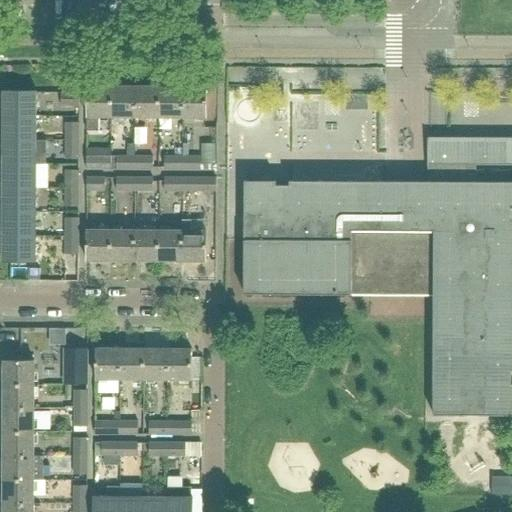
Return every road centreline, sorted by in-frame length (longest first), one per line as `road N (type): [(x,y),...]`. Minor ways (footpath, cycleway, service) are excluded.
road 1 (residential): [(0,302),(190,301),(205,308),(215,511)]
road 2 (residential): [(210,21),(416,22),(433,0)]
road 3 (residential): [(203,34),(0,38)]
